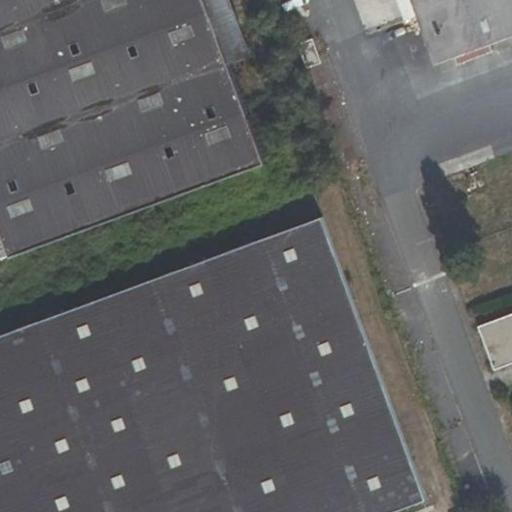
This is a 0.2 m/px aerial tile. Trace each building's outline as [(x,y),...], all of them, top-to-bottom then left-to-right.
[(228,66),(203,0),(0,0),(0,231),(10,259),(264,165),(228,66)] [(203,0),(228,66),(251,58),(229,0),(203,0)] [(511,0),(397,0),(406,21),(419,16),(437,65),(511,37),(511,0)] [(310,69),(323,64),(314,39),(301,45),(310,69)] [(0,337),(0,511),(397,511),(426,501),(322,219),(0,337)] [(511,315),(479,328),(495,371),(511,364),(511,315)] [(472,493),(483,490),(473,464),(463,468),(472,493)]
